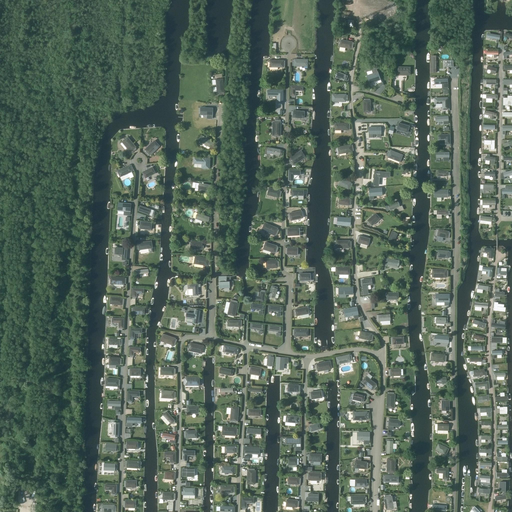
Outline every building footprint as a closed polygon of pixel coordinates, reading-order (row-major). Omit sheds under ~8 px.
[(354,48),(355,42),(354,41),(341,39),(340,46),(353,48),(354,48)] [(493,67),(493,64),(490,64),(490,67),(487,66),(486,69),(491,70),(490,73),(495,74),(496,68),(493,67)] [(371,68),(366,70),(368,73),(367,73),(367,74),(367,75),(369,82),(380,79),(381,78),(378,70),(377,70),(376,66),(371,68)] [(411,75),(411,66),(397,66),(397,67),(395,67),(395,73),(397,73),(397,74),(411,75)] [(346,81),(348,75),(347,75),(347,74),(338,71),(337,74),(336,77),(344,80),(345,80),(346,81)] [(224,94),(224,92),(223,78),(215,79),(217,93),(218,93),(218,94),(224,94)] [(448,78),(434,79),(434,84),(435,84),(435,87),(442,87),(442,90),(448,90),(448,86),(448,84),(448,78)] [(291,86),(291,96),(292,96),(292,98),(295,98),(295,97),(296,97),(296,92),(303,92),(303,86),(291,86)] [(267,89),(267,96),(271,96),(277,96),(277,101),(277,103),(278,103),(278,105),(282,105),(282,103),(283,103),(283,90),(267,89)] [(349,101),(349,95),(347,95),(347,94),(333,93),(333,101),(347,102),(347,101),(349,101)] [(502,98),(502,105),(511,105),(511,95),(507,96),(507,98),(502,98)] [(436,98),(434,98),(434,104),(435,104),(435,107),(442,107),(442,110),(448,110),(448,104),(448,101),(448,97),(437,98),(436,98)] [(214,122),(217,117),(215,116),(216,116),(204,108),(200,114),(212,122),(212,121),(214,122)] [(496,117),(497,114),(494,113),(484,110),(483,115),(490,116),(489,119),(493,120),(494,117),(496,117)] [(435,117),(435,118),(435,119),(435,122),(443,121),(443,124),(449,124),(449,121),(448,119),(448,116),(439,116),(435,117)] [(281,121),(281,119),(275,119),(275,121),(273,121),(273,136),(281,136),(282,121),(281,121)] [(396,126),(395,128),(396,129),(397,129),(407,132),(409,126),(399,123),(398,126),(396,126)] [(511,125),(503,125),(502,134),(505,134),(506,130),(511,130),(511,125)] [(381,127),(369,127),(369,138),(373,137),(373,134),(377,134),(377,137),(381,137),(381,127)] [(206,137),(201,134),(198,140),(210,147),(212,145),(213,142),(208,139),(208,138),(206,136),(206,137)] [(451,144),(451,134),(439,134),(439,139),(446,139),(446,144),(451,144)] [(131,153),(136,149),(135,148),(136,147),(127,136),(121,141),(130,152),(130,151),(131,153)] [(149,155),(160,146),(154,140),(144,150),(145,150),(143,151),(148,156),(149,155)] [(485,140),(484,140),(484,143),(484,144),(491,144),(491,149),(493,149),(494,149),(494,144),(494,143),(494,140),(489,140),(485,140)] [(353,145),(352,144),(339,147),(340,154),(354,152),(354,151),(355,150),(354,144),(353,145)] [(280,150),(268,148),(267,154),(279,156),(280,150)] [(293,165),(305,157),(302,150),(288,158),(289,159),(288,160),(291,165),(292,164),(293,165)] [(404,155),(391,150),(391,151),(390,150),(387,156),(389,156),(389,157),(401,162),(404,155)] [(443,161),(449,161),(449,152),(436,152),(436,158),(443,158),(443,161)] [(486,156),(485,160),(491,161),(491,164),(494,164),(495,161),(496,157),(489,156),(486,156)] [(194,158),(194,164),(194,167),(201,167),(201,168),(203,169),(206,169),(206,165),(208,165),(210,165),(210,158),(202,158),(194,158)] [(133,170),(131,165),(129,165),(116,170),(119,177),(132,171),(133,170)] [(145,178),(155,173),(152,167),(141,172),(145,178)] [(501,178),(505,178),(505,176),(511,174),(511,169),(502,171),(503,172),(501,173),(501,178)] [(288,170),(288,180),(294,180),(294,175),(300,175),(300,170),(288,170)] [(373,174),(373,178),(374,178),(373,186),(379,186),(379,178),(379,177),(381,177),(390,178),(390,172),(388,172),(384,172),(374,171),(374,174),(373,174)] [(351,189),(354,184),(353,183),(353,182),(343,178),(340,185),(350,189),(351,189)] [(204,183),(204,182),(200,181),(200,183),(199,183),(196,183),(195,188),(198,189),(211,191),(212,185),(204,183)] [(280,197),(282,191),(280,191),(281,190),(269,187),(267,195),(279,198),(279,197),(280,197)] [(381,188),(369,189),(370,199),(373,199),(373,196),(382,195),(381,188)] [(449,191),(449,190),(435,189),(435,198),(449,198),(449,197),(450,197),(451,191),(449,191)] [(352,205),(353,199),(351,199),(351,198),(341,197),(340,204),(351,206),(351,205),(352,205)] [(397,201),(388,204),(390,210),(399,207),(399,203),(397,201)] [(118,209),(117,211),(118,211),(118,212),(118,214),(124,214),(124,215),(130,216),(131,210),(131,203),(126,203),(118,202),(118,204),(118,209)] [(138,206),(138,210),(138,211),(149,215),(153,216),(155,211),(151,209),(140,205),(139,206),(138,206)] [(291,221),(304,218),(302,210),(289,213),(289,214),(288,214),(289,220),(291,220),(291,221)] [(210,223),(212,218),(210,217),(198,213),(196,216),(196,219),(195,222),(201,224),(202,221),(208,223),(210,223)] [(373,226),(382,219),(377,213),(368,221),(369,221),(368,222),(372,227),(373,226)] [(337,221),(337,225),(350,226),(351,218),(337,217),(337,219),(337,221)] [(153,229),(153,221),(142,221),(142,224),(140,224),(139,227),(141,227),(141,228),(153,229)] [(277,236),(280,230),(278,229),(279,228),(265,222),(262,230),(275,236),(276,235),(277,236)] [(301,236),(300,228),(288,229),(286,230),(287,236),(288,235),(288,236),(301,236)] [(450,238),(451,233),(450,232),(440,229),(438,236),(449,239),(449,238),(450,238)] [(394,243),(398,234),(399,232),(393,230),(389,240),(392,242),(394,243)] [(358,236),(356,242),(358,242),(358,243),(368,246),(370,238),(359,235),(359,236),(358,236)] [(140,249),(154,247),(153,240),(139,242),(139,243),(137,243),(138,249),(140,249)] [(352,248),(352,241),(351,241),(337,240),(337,249),(351,249),(351,248),(352,248)] [(204,249),(204,246),(202,246),(203,242),(191,241),(190,249),(202,250),(202,249),(204,249)] [(277,253),(279,247),(278,247),(278,246),(266,242),(263,250),(276,254),(276,253),(277,253)] [(115,247),(114,254),(118,254),(122,255),(122,260),(127,260),(127,253),(128,249),(128,247),(127,247),(126,247),(122,247),(115,247)] [(299,256),(299,248),(288,248),(286,248),(286,254),(288,254),(288,255),(299,256)] [(492,258),(493,248),(484,248),(484,252),(488,252),(488,257),(492,258)] [(451,258),(451,252),(450,252),(450,251),(439,250),(439,258),(450,259),(450,258),(451,258)] [(210,266),(211,260),(209,259),(209,258),(195,256),(194,264),(208,266),(208,265),(210,266)] [(398,267),(400,264),(400,260),(385,258),(384,261),(384,264),(398,267)] [(278,261),(278,260),(267,261),(267,269),(278,269),(278,268),(280,268),(280,261),(278,261)] [(482,266),(482,271),(488,272),(487,276),(491,277),(492,268),(482,266)] [(350,275),(351,267),(336,267),(336,275),(350,275)] [(497,268),(497,276),(504,276),(503,278),(506,278),(506,276),(507,272),(506,272),(506,268),(501,268),(497,268)] [(448,271),(448,270),(433,269),(433,278),(448,278),(448,277),(449,277),(449,271),(448,271)] [(127,283),(127,277),(126,277),(126,276),(112,275),(111,283),(126,284),(126,283),(127,283)] [(363,291),(360,291),(361,295),(363,295),(369,294),(367,286),(367,285),(372,284),(372,282),(371,278),(361,279),(361,281),(361,282),(362,286),(363,291)] [(188,287),(187,287),(187,288),(188,288),(188,289),(193,289),(193,296),(198,295),(198,287),(201,287),(200,284),(198,284),(198,283),(196,283),(196,280),(189,280),(189,283),(188,283),(188,287)] [(477,289),(476,292),(482,293),(482,289),(490,290),(490,286),(488,286),(477,284),(477,289)] [(272,287),(269,296),(272,298),(275,298),(275,297),(278,298),(279,294),(276,294),(278,289),(277,289),(278,287),(273,285),(272,287)] [(145,293),(145,288),(134,287),(133,296),(138,296),(138,292),(145,293)] [(265,293),(265,291),(262,291),(262,292),(261,292),(260,297),(254,296),(254,301),(265,303),(266,293),(265,293)] [(450,295),(436,295),(436,297),(436,303),(445,303),(445,304),(445,306),(449,306),(449,303),(450,303),(450,295)] [(125,304),(125,298),(124,298),(124,297),(111,296),(111,304),(123,305),(123,304),(125,304)] [(238,300),(232,299),(231,300),(230,300),(227,314),(235,315),(238,302),(237,301),(238,300)] [(474,301),(473,305),(474,306),(474,309),(480,310),(481,306),(487,307),(488,303),(474,301)] [(297,315),(309,313),(308,305),(295,308),(295,309),(294,309),(295,315),(296,314),(297,315)] [(346,308),(343,309),(345,317),(354,316),(354,319),(359,318),(358,315),(359,315),(358,314),(358,309),(357,306),(346,308)] [(186,318),(186,321),(193,322),(193,323),(198,324),(200,310),(195,309),(194,313),(187,312),(186,318)] [(112,317),(112,323),(119,323),(119,328),(120,328),(119,330),(123,330),(123,328),(124,328),(124,318),(112,317)] [(494,323),(495,319),(492,319),(492,323),(491,323),(491,326),(493,327),(505,329),(506,324),(498,323),(498,322),(497,322),(496,323),(494,323)] [(309,336),(309,328),(295,327),(295,328),(293,328),(293,334),(295,334),(295,335),(309,336)] [(130,328),(130,338),(131,338),(131,340),(134,340),(134,338),(135,338),(135,333),(142,333),(142,328),(130,328)] [(373,340),(374,334),(373,333),(373,332),(361,330),(359,337),(371,340),(372,339),(373,340)] [(175,344),(177,338),(176,338),(176,337),(163,332),(160,339),(174,344),(174,343),(175,344)] [(204,344),(190,341),(190,342),(189,342),(187,348),(189,349),(189,350),(203,352),(204,344)] [(238,353),(239,347),(238,347),(238,346),(224,343),(223,350),(237,353),(237,352),(238,353)] [(129,347),(129,355),(130,356),(130,357),(133,357),(133,356),(134,356),(134,352),(140,352),(141,347),(129,347)] [(447,361),(448,355),(446,355),(446,354),(432,352),(431,360),(445,361),(446,361),(447,361)] [(350,354),(350,353),(337,356),(338,364),(352,361),(351,360),(353,359),(352,354),(350,354)] [(121,365),(121,364),(122,364),(122,361),(121,361),(121,357),(110,357),(110,365),(121,365)] [(277,357),(276,369),(284,370),(284,363),(288,363),(289,357),(277,357)] [(318,371),(332,368),(331,360),(316,362),(317,364),(315,364),(316,370),(318,370),(318,371)] [(176,373),(176,367),(175,367),(175,366),(161,365),(161,373),(174,374),(174,373),(176,373)] [(233,375),(234,369),(232,369),(232,368),(221,365),(220,368),(220,372),(231,374),(233,375)] [(262,367),(251,365),(251,366),(250,366),(249,372),(250,372),(261,375),(262,367)] [(484,372),(484,369),(473,371),(474,377),(484,375),(484,376),(487,375),(486,371),(484,372)] [(200,384),(200,375),(186,375),(186,376),(184,376),(184,383),(186,383),(186,384),(200,384)] [(374,390),(378,385),(377,384),(377,383),(367,375),(362,381),(373,390),(373,389),(374,390)] [(121,386),(121,380),(120,380),(120,378),(107,378),(107,386),(120,386),(120,385),(121,386)] [(489,389),(489,381),(474,383),(475,387),(484,386),(485,389),(489,389)] [(176,397),(176,391),(175,390),(175,389),(162,389),(162,397),(174,398),(174,397),(176,397)] [(312,399),(323,397),(322,390),(311,391),(311,392),(309,392),(310,398),(312,398),(312,399)] [(127,391),(127,401),(129,402),(129,403),(132,403),(132,401),(132,402),(133,396),(140,397),(140,391),(127,391)] [(395,393),(395,392),(388,391),(388,393),(387,393),(387,407),(395,408),(396,393),(395,393)] [(364,401),(365,395),(364,395),(354,392),(353,399),(362,401),(364,401)] [(442,400),(441,400),(442,411),(442,413),(446,413),(446,411),(450,411),(449,400),(449,398),(442,398),(442,400)] [(108,400),(107,406),(115,406),(115,410),(121,410),(121,401),(108,400)] [(188,413),(199,412),(199,404),(187,405),(187,409),(186,409),(186,412),(188,412),(188,413)] [(239,420),(240,406),(232,405),(231,420),(231,421),(238,422),(238,420),(239,420)] [(172,424),(175,420),(167,410),(163,414),(172,424)] [(368,412),(368,411),(353,411),(354,420),(368,419),(369,419),(369,412),(368,412)] [(301,422),(301,416),(300,416),(300,415),(287,414),(286,421),(299,423),(299,422),(301,422)] [(127,417),(127,426),(132,427),(132,423),(142,423),(142,418),(127,417)] [(387,424),(387,425),(388,425),(388,428),(393,429),(393,426),(400,426),(400,424),(400,419),(389,418),(389,422),(387,422),(387,424)] [(119,431),(121,426),(120,425),(110,421),(108,428),(118,431),(119,431)] [(312,431),(321,428),(319,422),(310,425),(308,426),(310,431),(312,431)] [(219,426),(219,430),(222,430),(222,435),(236,436),(236,434),(238,434),(238,429),(237,428),(237,427),(219,426)] [(197,437),(197,430),(186,430),(186,431),(184,431),(184,437),(186,437),(186,438),(197,437)] [(357,431),(357,440),(365,440),(365,443),(370,443),(370,440),(370,432),(357,431)] [(162,432),(161,437),(171,439),(170,442),(175,443),(176,439),(175,439),(175,435),(162,432)] [(286,438),(286,444),(296,444),(296,450),(301,450),(301,438),(286,438)] [(387,440),(387,453),(394,454),(394,448),(397,448),(397,443),(394,443),(394,440),(394,439),(388,439),(388,440),(387,440)] [(447,455),(450,449),(448,449),(449,448),(439,443),(436,450),(445,455),(446,454),(447,455)] [(119,451),(120,445),(118,445),(107,444),(107,451),(117,452),(118,451),(119,451)] [(182,450),(182,460),(188,460),(188,456),(195,456),(195,450),(186,450),(186,449),(183,449),(183,450),(182,450)] [(176,463),(176,452),(164,452),(164,457),(170,457),(170,462),(171,462),(171,464),(174,464),(174,463),(176,463)] [(308,454),(308,460),(309,460),(309,461),(314,461),(314,465),(321,465),(321,461),(322,461),(322,453),(310,453),(309,454),(308,454)] [(396,473),(396,459),(387,458),(387,473),(389,473),(389,474),(395,475),(395,473),(396,473)] [(368,469),(369,463),(367,463),(367,462),(356,460),(355,468),(367,469),(368,469)] [(143,461),(129,461),(128,461),(127,461),(126,467),(128,467),(128,468),(142,469),(143,461)] [(255,470),(255,468),(249,468),(249,470),(248,470),(247,484),(256,484),(256,470),(255,470)] [(449,480),(449,469),(438,468),(437,473),(444,474),(443,480),(449,480)] [(175,479),(176,473),(174,473),(175,472),(165,471),(164,479),(174,480),(174,479),(175,479)] [(322,480),(322,472),(308,472),(308,473),(307,473),(307,479),(308,479),(308,480),(322,480)] [(301,484),(301,478),(300,478),(300,477),(288,476),(288,484),(299,485),(299,484),(301,484)] [(118,495),(118,485),(106,485),(106,490),(113,490),(113,494),(118,495)] [(175,499),(175,493),(174,493),(174,492),(163,492),(162,499),(174,500),(174,499),(175,499)] [(385,493),(384,493),(385,497),(384,498),(386,510),(394,509),(394,507),(397,507),(396,501),(393,502),(392,496),(391,497),(391,494),(386,495),(385,493)] [(495,501),(507,499),(506,493),(502,493),(503,496),(494,498),(495,501)] [(351,496),(347,496),(347,502),(351,501),(351,504),(366,504),(366,503),(367,503),(367,497),(366,497),(366,496),(351,496)] [(254,503),(255,498),(242,497),(242,508),(247,508),(247,503),(254,503)] [(299,507),(300,501),(298,501),(298,500),(287,499),(286,506),(297,508),(297,507),(299,507)] [(117,511),(117,505),(116,504),(103,503),(102,511),(116,511),(117,511)]
